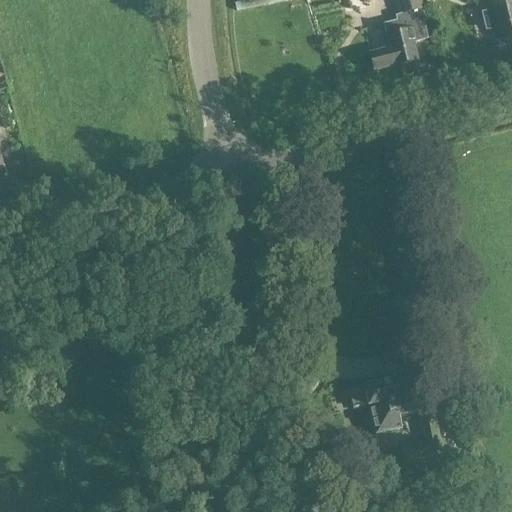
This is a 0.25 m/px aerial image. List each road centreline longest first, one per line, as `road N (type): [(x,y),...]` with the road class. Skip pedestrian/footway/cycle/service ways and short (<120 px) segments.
road 1 (unclassified): [(227,177),(511,105)]
road 2 (unclassified): [(0,233),(227,177)]
road 3 (unclassified): [(195,0),(227,177)]
